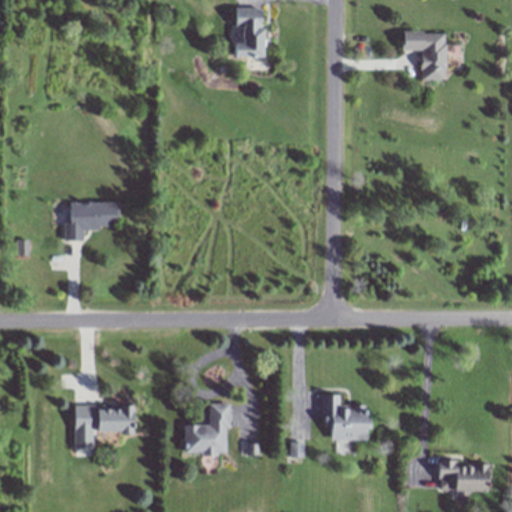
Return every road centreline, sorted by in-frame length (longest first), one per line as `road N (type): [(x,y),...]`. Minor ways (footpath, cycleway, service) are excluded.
road 1 (residential): [(511,317),(0,320)]
road 2 (residential): [(329,318),(333,0)]
